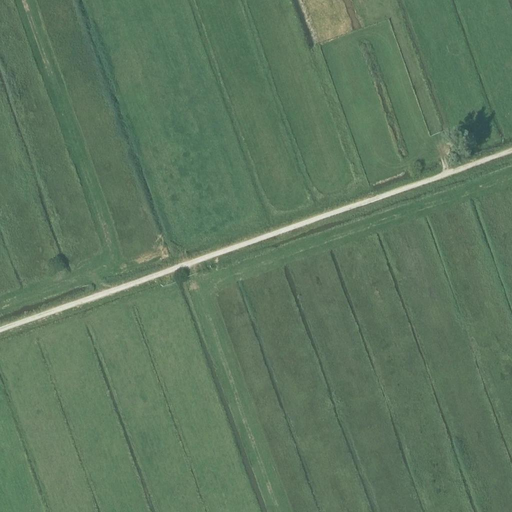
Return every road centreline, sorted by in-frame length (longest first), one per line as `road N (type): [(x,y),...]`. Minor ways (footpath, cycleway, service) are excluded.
road 1 (track): [(0,329),(511,150)]
road 2 (track): [(18,0),(96,220)]
road 3 (track): [(277,511),(199,292)]
